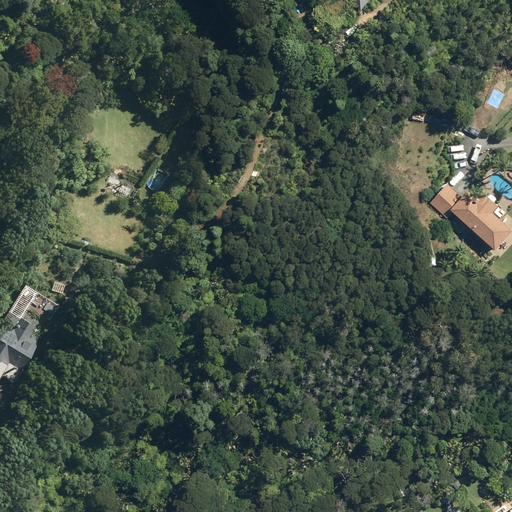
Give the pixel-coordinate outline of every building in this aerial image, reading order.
[(350,0),(362,11),(372,0),(350,0)] [(313,21),(330,36),(343,20),(326,6),(313,21)] [(464,197),(449,184),(431,203),(454,225),(462,217),(498,250),(511,235),(511,226),(496,212),(502,206),(487,192),(480,200),(471,191),(464,197)] [(0,376),(6,367),(18,373),(35,345),(33,344),(40,332),(30,326),(29,324),(24,321),(22,322),(18,320),(17,322),(9,317),(4,326),(2,324),(0,326),(0,376)] [(451,498),(447,511),(460,511),(464,502),(451,498)]
